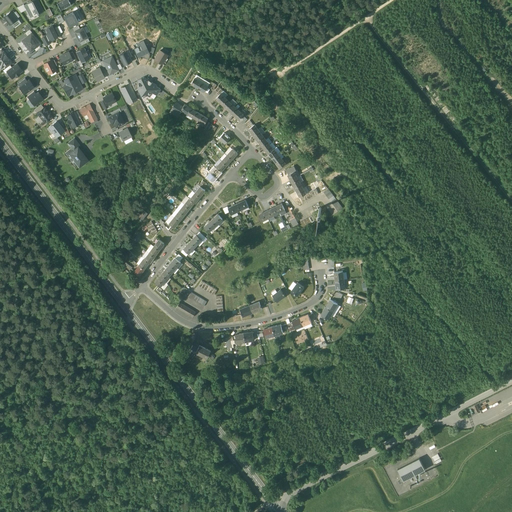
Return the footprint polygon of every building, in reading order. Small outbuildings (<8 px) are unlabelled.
[(26,10),(30,17),(42,11),(37,0),(32,0),(24,4),(26,10)] [(68,0),(63,0),(57,4),(60,11),(71,5),(69,2),(70,2),(69,1),(68,0)] [(26,10),(24,4),(17,8),(21,13),(26,10)] [(17,20),(11,12),(4,17),(10,25),(11,23),(12,24),(17,20)] [(65,17),(69,26),(77,22),(74,16),(73,13),(65,17)] [(55,17),(59,24),(64,22),(60,14),(55,17)] [(17,20),(12,24),(15,28),(21,23),(18,19),(17,20)] [(52,26),(46,29),(48,34),(51,39),(52,40),(57,37),(57,36),(53,29),(52,26)] [(83,29),(74,33),(79,42),(88,38),(83,29)] [(22,41),(30,52),(34,49),(39,45),(40,44),(35,38),(31,33),(27,36),(22,41)] [(46,36),(41,39),(45,46),(50,43),(49,40),(48,40),(46,36)] [(134,49),(138,57),(149,51),(144,42),(136,45),(137,47),(134,49)] [(76,51),(82,63),(89,59),(87,56),(90,55),(88,51),(86,52),(84,48),(76,51)] [(167,55),(160,50),(154,60),(162,64),(167,55)] [(3,66),(10,61),(3,51),(0,53),(0,66),(1,68),(3,66)] [(126,51),(119,55),(124,65),(131,61),(126,52),(126,51)] [(68,52),(59,57),(63,65),(72,60),(69,53),(68,52)] [(119,70),(112,57),(103,61),(109,74),(119,70)] [(51,60),(44,64),(45,67),(45,68),(46,71),(47,71),(49,74),(56,70),(51,60)] [(12,63),(10,61),(3,66),(5,69),(10,65),(12,63)] [(12,68),(7,71),(7,72),(12,78),(15,75),(16,76),(19,74),(18,73),(22,70),(17,64),(12,68)] [(5,69),(3,70),(5,73),(7,72),(7,71),(12,68),(10,65),(5,69)] [(92,71),(97,81),(104,77),(103,73),(100,68),(92,71)] [(73,76),(68,78),(70,80),(66,82),(66,84),(68,87),(65,88),(68,95),(71,93),(71,92),(79,88),(73,78),(73,76)] [(156,94),(160,88),(156,86),(156,85),(144,77),(138,80),(138,89),(141,96),(145,94),(149,96),(152,92),(156,94)] [(25,78),(18,83),(20,86),(27,81),(25,78)] [(201,82),(194,78),(191,83),(198,87),(201,82)] [(20,86),(19,87),(24,94),(34,87),(29,80),(27,81),(20,86)] [(208,86),(201,82),(198,87),(205,92),(208,86)] [(129,85),(121,89),(128,102),(136,99),(129,85)] [(36,94),(29,99),(34,105),(40,101),(39,100),(43,98),(38,92),(36,94)] [(112,93),(103,98),(104,100),(107,105),(116,101),(112,93)] [(225,97),(221,93),(219,95),(216,98),(221,102),(225,97)] [(230,102),(225,97),(221,102),(225,107),(230,102)] [(184,106),(176,101),(170,112),(178,117),(182,110),(181,110),(184,106)] [(230,102),(225,107),(230,111),(234,106),(230,102)] [(41,104),(34,110),(36,113),(37,113),(37,112),(43,107),(41,104)] [(191,108),(185,104),(184,106),(181,110),(182,110),(187,113),(191,108)] [(96,119),(89,105),(80,109),(83,115),(88,113),(90,117),(89,118),(91,122),(96,119)] [(239,110),(234,106),(230,111),(234,115),(239,110)] [(43,107),(37,112),(37,113),(45,122),(52,117),(44,107),(43,107)] [(196,111),(191,108),(187,113),(193,117),(196,111)] [(239,110),(234,115),(239,119),(243,115),(244,114),(239,110)] [(202,115),(196,111),(193,117),(199,120),(202,115)] [(74,112),(68,115),(69,119),(68,120),(70,123),(71,123),(73,126),(79,123),(76,118),(74,112)] [(113,115),(109,117),(112,123),(114,122),(116,127),(124,123),(119,112),(113,115)] [(208,118),(202,115),(199,120),(205,124),(207,121),(208,118)] [(67,128),(64,123),(61,125),(60,123),(62,122),(60,119),(58,120),(64,130),(67,128)] [(57,121),(49,127),(56,136),(64,130),(57,121)] [(254,125),(249,128),(253,133),(258,129),(254,124),(254,125)] [(127,128),(119,132),(123,140),(131,136),(127,128)] [(258,129),(253,133),(256,138),(262,134),(258,129)] [(219,138),(225,143),(230,138),(224,132),(219,138)] [(262,134),(256,138),(260,143),(266,139),(262,134)] [(69,143),(74,150),(77,147),(79,146),(74,139),(69,143)] [(266,139),(260,143),(264,148),(269,144),(266,139)] [(273,149),(269,144),(264,148),(268,153),(269,153),(273,149)] [(69,154),(79,166),(87,159),(77,147),(74,150),(69,154)] [(233,148),(227,154),(232,159),(238,153),(233,148)] [(273,149),(269,153),(272,158),(278,154),(274,148),(273,149)] [(227,154),(222,160),(227,165),(232,159),(227,154)] [(278,154),(272,158),(276,163),(282,159),(278,154)] [(282,159),(276,163),(280,168),(286,164),(282,159)] [(222,160),(217,166),(221,171),(227,165),(222,160)] [(217,166),(211,172),(216,177),(221,171),(217,166)] [(294,171),(288,174),(291,180),(297,177),(294,171)] [(213,180),(216,177),(211,172),(208,176),(213,180)] [(297,177),(291,180),(294,185),(300,182),(297,177)] [(300,182),(294,185),(297,191),(303,188),(300,182)] [(200,186),(195,192),(200,196),(205,190),(204,189),(200,186)] [(303,188),(297,191),(300,197),(305,194),(306,193),(303,188)] [(190,198),(190,199),(194,202),(195,203),(200,196),(195,192),(190,198)] [(194,202),(190,199),(190,198),(184,204),(190,208),(194,202)] [(246,199),(240,202),(243,208),(248,206),(246,199)] [(240,202),(234,205),(237,211),(243,208),(240,202)] [(282,203),(276,206),(279,212),(285,209),(282,203)] [(184,204),(180,210),(185,214),(190,208),(184,204)] [(234,205),(228,207),(231,214),(237,211),(234,205)] [(276,206),(270,209),(273,215),(279,212),(276,206)] [(137,217),(142,220),(148,213),(143,209),(137,217)] [(270,209),(265,211),(268,218),(273,215),(270,209)] [(185,214),(180,210),(175,217),(180,221),(185,214)] [(265,211),(259,214),(262,220),(268,218),(265,211)] [(223,219),(218,214),(214,218),(218,223),(223,219)] [(180,221),(175,217),(169,223),(174,227),(180,221)] [(218,223),(214,218),(209,222),(213,227),(218,223)] [(298,224),(295,218),(290,220),(293,227),(298,224)] [(209,222),(204,226),(209,232),(213,227),(209,222)] [(197,234),(192,239),(197,244),(202,239),(197,234)] [(164,243),(159,239),(154,246),(159,250),(164,243)] [(197,244),(192,239),(188,244),(193,248),(197,244)] [(188,244),(184,248),(189,253),(193,248),(188,244)] [(154,246),(150,252),(155,256),(159,250),(154,246)] [(145,259),(149,262),(150,263),(155,256),(150,252),(145,259)] [(181,262),(175,257),(171,262),(177,267),(181,262)] [(145,259),(144,258),(139,265),(145,268),(149,262),(145,259)] [(177,267),(171,262),(167,267),(173,272),(177,267)] [(145,268),(139,265),(135,271),(140,275),(145,268)] [(173,272),(167,267),(163,272),(169,276),(173,272)] [(343,271),(334,272),(335,280),(344,279),(343,271)] [(169,276),(163,272),(159,277),(165,281),(169,276)] [(165,281),(159,277),(155,282),(161,286),(165,281)] [(344,279),(335,280),(337,289),(345,288),(344,279)] [(304,287),(298,282),(291,291),(298,295),(304,287)] [(281,289),(273,295),(277,301),(285,295),(284,293),(284,292),(283,292),(281,289)] [(338,304),(330,299),(326,306),(333,311),(338,304)] [(259,301),(250,305),(252,312),(262,309),(261,306),(262,306),(261,305),(259,301)] [(252,312),(250,305),(240,308),(242,312),(241,312),(242,313),(243,316),(252,312)] [(333,311),(326,306),(321,314),(329,318),(333,311)] [(308,314),(300,317),(303,325),(311,322),(308,314)] [(303,325),(300,317),(292,320),(295,328),(303,325)] [(281,324),(272,327),(275,335),(283,333),(281,324)] [(272,327),(264,329),(266,337),(275,335),(272,327)] [(252,331),(244,333),(245,341),(254,340),(252,331)] [(244,333),(235,334),(237,343),(245,341),(244,333)] [(211,350),(200,345),(197,349),(196,352),(207,357),(209,354),(209,355),(210,353),(209,353),(211,350)] [(419,458),(397,469),(403,481),(425,470),(419,458)]
